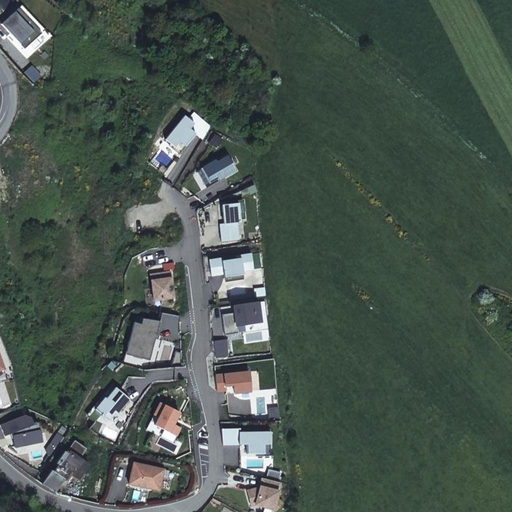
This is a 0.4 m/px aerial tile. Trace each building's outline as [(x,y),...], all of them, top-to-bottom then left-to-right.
[(20,5),(16,8),(39,33),(43,29),(20,5)] [(0,23),(0,24),(23,48),(39,33),(16,8),(0,23)] [(177,120),(159,144),(168,151),(173,145),(179,150),(188,138),(182,133),(186,128),(177,120)] [(208,162),(194,171),(203,186),(217,177),(218,180),(229,173),(220,158),(209,164),(208,162)] [(213,226),(215,243),(233,241),(231,224),(233,224),(231,205),(214,207),(217,225),(213,226)] [(216,261),(215,258),(203,261),(205,277),(218,274),(218,278),(237,274),(237,271),(247,270),(245,254),(230,256),(230,259),(216,261)] [(169,272),(154,273),(155,279),(150,280),(153,299),(172,297),(169,272)] [(260,303),(259,294),(249,295),(250,304),(260,303)] [(217,319),(218,339),(232,338),(231,330),(255,328),(254,308),(229,310),(230,318),(217,319)] [(155,334),(158,322),(140,317),(139,323),(137,329),(135,329),(130,347),(128,355),(143,358),(145,351),(150,353),(154,338),(149,337),(150,333),(155,334)] [(125,346),(130,347),(135,329),(137,329),(139,323),(132,321),(125,346)] [(246,371),(214,375),(216,390),(224,389),(224,385),(232,384),(233,392),(249,390),(246,371)] [(102,396),(93,408),(107,420),(116,408),(118,409),(128,398),(113,386),(104,398),(102,396)] [(162,428),(175,434),(179,426),(172,423),(177,411),(158,402),(153,414),(157,416),(153,424),(162,428)] [(157,416),(153,414),(145,428),(159,434),(162,428),(153,424),(157,416)] [(3,424),(5,434),(13,432),(16,446),(42,440),(38,422),(36,421),(32,422),(30,417),(25,415),(3,424)] [(238,427),(220,427),(221,444),(246,442),(246,452),(262,451),(262,442),(268,442),(268,430),(238,431),(238,427)] [(163,469),(132,462),(127,484),(158,490),(163,469)] [(280,482),(262,478),(260,487),(258,492),(251,490),(247,491),(251,506),(255,505),(273,509),(275,511),(282,504),(276,498),(280,482)]
